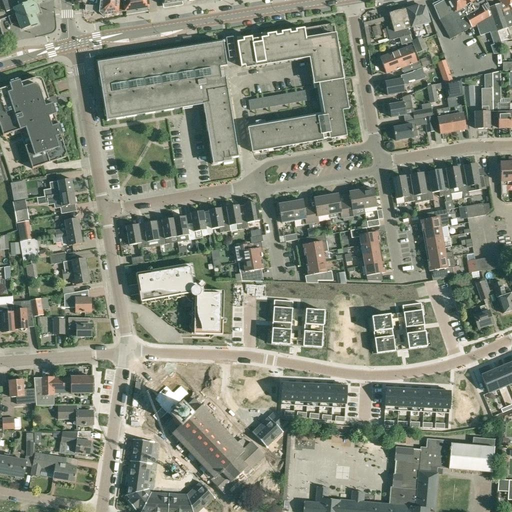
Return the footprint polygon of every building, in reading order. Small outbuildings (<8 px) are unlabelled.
[(18,0),(2,0),(6,11),(14,8),(22,30),(38,24),(31,6),(22,9),(18,0)] [(18,0),(22,9),(31,6),(42,2),(40,0),(18,0)] [(124,11),(123,0),(100,0),(100,13),(101,13),(103,16),(104,15),(103,14),(124,11)] [(123,0),(124,11),(148,8),(147,0),(123,0)] [(446,0),(451,8),(464,31),(475,25),(479,36),(489,33),(493,45),(490,46),(493,54),(501,54),(501,42),(500,42),(487,3),(485,5),(482,0),(446,0)] [(511,0),(497,0),(500,2),(509,27),(511,25),(511,0)] [(390,41),(410,35),(415,54),(426,50),(422,39),(425,38),(424,36),(428,35),(424,24),(429,23),(424,6),(423,7),(422,6),(421,6),(420,5),(419,5),(406,9),(406,10),(389,16),(392,26),(386,28),(390,41)] [(464,31),(451,8),(445,11),(447,15),(439,20),(449,39),(464,31)] [(308,55),(313,54),(314,62),(312,63),(313,69),(315,68),(317,77),(315,77),(316,83),(343,79),(342,78),(344,78),(343,71),(341,72),(340,64),(342,64),(341,57),(339,57),(338,50),(340,49),(339,43),(337,43),(333,24),(295,30),(295,28),(288,29),(289,31),(281,33),(281,31),(274,32),(275,34),(267,35),(267,33),(250,36),(250,38),(243,39),(242,37),(236,38),(237,42),(241,66),(246,65),(246,64),(254,62),(255,64),(271,62),(270,60),(279,58),(279,60),(285,59),(284,57),(299,55),(299,57),(308,55)] [(375,32),(379,43),(387,40),(384,29),(375,32)] [(511,47),(511,40),(502,43),(503,49),(511,47)] [(222,43),(122,59),(122,64),(119,65),(119,63),(97,67),(100,88),(102,87),(104,98),(102,98),(106,122),(108,121),(108,120),(208,104),(209,112),(205,113),(210,145),(209,145),(212,165),(223,163),(223,160),(238,158),(225,78),(221,78),(219,68),(226,67),(222,43)] [(410,46),(381,58),(381,57),(380,58),(386,74),(399,69),(398,69),(411,64),(413,69),(421,66),(421,68),(430,65),(430,64),(432,63),(429,56),(420,60),(422,64),(421,65),(419,61),(416,62),(410,46)] [(503,71),(509,71),(511,71),(511,62),(502,63),(503,71)] [(437,65),(428,68),(430,76),(440,73),(437,65)] [(403,85),(424,78),(421,68),(413,71),(413,72),(400,76),(401,79),(385,82),(387,96),(404,93),(403,85)] [(492,88),(491,88),(492,100),(500,100),(499,72),(492,74),(492,88)] [(36,78),(35,79),(20,84),(19,81),(8,85),(9,87),(0,90),(0,128),(3,137),(25,129),(30,145),(24,147),(32,170),(56,162),(56,160),(67,156),(60,136),(63,136),(59,125),(57,126),(53,116),(56,115),(52,104),(48,106),(47,101),(48,101),(42,83),(42,82),(42,81),(41,80),(40,80),(39,79),(38,79),(37,78),(36,78)] [(61,92),(72,89),(70,79),(59,81),(61,92)] [(464,96),(462,88),(461,80),(444,83),(445,88),(447,100),(463,96),(464,96)] [(344,88),(343,81),(319,84),(325,116),(249,129),(253,153),(261,151),(261,153),(267,152),(267,150),(274,149),(274,151),(281,150),(280,148),(288,147),(288,148),(294,147),(294,145),(301,144),(302,146),(308,145),(308,143),(315,142),(315,144),(322,143),(321,141),(331,139),(331,141),(337,140),(337,138),(345,137),(344,130),(345,130),(344,125),(343,125),(340,110),(348,109),(348,108),(350,108),(348,102),(347,102),(345,95),(347,94),(346,88),(344,88)] [(445,88),(444,83),(426,87),(430,104),(438,102),(436,90),(445,88)] [(464,96),(463,96),(465,107),(473,106),(472,87),(462,88),(464,96)] [(492,100),(491,88),(480,89),(481,112),(473,113),(473,119),(474,119),(475,129),(488,128),(488,111),(492,110),(492,100)] [(306,101),(304,91),(248,101),(250,111),(306,101)] [(388,105),(391,118),(405,115),(404,110),(412,109),(409,95),(401,98),(402,103),(388,105)] [(430,104),(421,105),(422,111),(412,112),(414,120),(432,117),(430,104)] [(509,128),(509,104),(498,104),(498,113),(497,113),(497,128),(509,128)] [(449,116),(452,132),(464,129),(462,114),(461,114),(459,106),(454,107),(455,115),(449,116)] [(452,132),(449,116),(443,117),(441,109),(436,110),(437,118),(436,118),(439,134),(452,132)] [(413,138),(413,137),(417,136),(415,127),(425,125),(427,133),(434,131),(432,117),(405,122),(406,126),(393,128),(395,141),(413,138)] [(511,164),(511,162),(500,163),(500,175),(500,181),(501,195),(507,195),(507,181),(511,181),(511,164)] [(466,180),(468,192),(486,189),(484,177),(478,178),(475,164),(463,166),(466,180)] [(468,192),(466,180),(460,181),(457,167),(445,169),(448,183),(449,190),(461,187),(463,199),(469,198),(468,192)] [(448,183),(442,184),(440,170),(428,172),(430,186),(431,193),(439,191),(439,197),(444,196),(445,202),(451,201),(449,190),(448,183)] [(430,186),(424,187),(422,174),(410,176),(412,189),(414,196),(421,195),(422,202),(433,200),(431,193),(430,186)] [(412,189),(406,190),(404,177),(392,179),(396,199),(403,198),(404,203),(414,201),(414,196),(412,189)] [(46,197),(73,192),(71,179),(57,182),(58,187),(51,188),(52,190),(45,192),(46,192),(40,193),(40,197),(46,196),(46,197)] [(12,192),(27,189),(26,182),(10,185),(12,192)] [(367,187),(360,188),(364,209),(365,213),(376,211),(377,211),(376,210),(372,188),(368,189),(367,187)] [(364,209),(360,188),(353,189),(353,192),(349,192),(351,204),(345,205),(347,217),(354,216),(353,211),(364,209)] [(46,196),(40,197),(38,198),(38,204),(47,202),(48,206),(59,204),(61,214),(76,212),(75,205),(73,192),(46,197),(46,196)] [(347,217),(345,205),(339,206),(337,194),(333,195),(332,193),(325,194),(329,215),(340,213),(341,218),(347,217)] [(329,215),(325,194),(318,195),(318,198),(314,198),(316,210),(310,211),(312,224),(318,222),(317,217),(329,215)] [(297,199),(290,200),(293,221),(301,220),(302,225),(312,224),(310,211),(304,212),(302,200),(297,201),(297,199)] [(12,203),(16,222),(28,220),(25,200),(12,203)] [(293,221),(290,200),(283,201),(283,204),(278,205),(282,223),(293,221)] [(246,216),(247,223),(259,221),(256,202),(244,204),(246,217),(246,216)] [(477,204),(479,216),(485,215),(483,203),(477,204)] [(479,216),(477,204),(471,205),(473,217),(479,216)] [(246,216),(246,217),(240,217),(238,205),(226,208),(228,220),(230,232),(248,228),(247,223),(246,216)] [(473,217),(471,205),(465,206),(467,218),(473,217)] [(228,220),(222,221),(220,209),(208,211),(210,223),(211,229),(219,228),(220,233),(230,232),(228,220)] [(422,231),(440,228),(445,227),(442,210),(430,213),(431,219),(420,221),(422,231)] [(210,223),(204,224),(202,212),(190,214),(193,228),(193,232),(194,232),(201,231),(202,236),(212,235),(211,229),(210,223)] [(193,228),(187,229),(185,217),(173,219),(176,237),(188,235),(189,241),(195,240),(194,232),(193,232),(193,228)] [(66,234),(80,231),(78,219),(64,221),(66,234)] [(163,233),(158,234),(157,234),(158,240),(159,246),(171,244),(170,238),(176,237),(173,219),(161,221),(163,233)] [(366,222),(367,228),(379,226),(378,220),(366,222)] [(145,236),(140,237),(139,237),(141,244),(141,249),(148,248),(147,243),(158,240),(157,234),(158,234),(155,222),(143,224),(145,236)] [(139,237),(140,237),(138,225),(125,227),(129,246),(141,244),(139,237)] [(366,228),(361,229),(350,231),(351,238),(359,237),(360,246),(379,243),(377,232),(367,234),(366,228)] [(442,238),(440,228),(422,231),(424,241),(442,238)] [(80,231),(66,234),(62,234),(55,236),(56,241),(67,239),(69,247),(82,244),(80,231)] [(285,242),(297,240),(296,234),(284,236),(285,242)] [(304,256),(323,252),(327,251),(325,235),(313,237),(314,243),(302,245),(304,256)] [(251,244),(260,242),(263,242),(261,236),(250,238),(251,244)] [(447,237),(442,238),(424,241),(425,251),(444,248),(443,242),(446,241),(448,240),(447,237)] [(37,239),(19,242),(23,262),(40,259),(37,239)] [(260,242),(251,244),(233,247),(232,241),(228,241),(226,244),(226,248),(231,248),(232,254),(235,253),(236,263),(261,259),(260,252),(262,251),(260,242)] [(10,244),(11,255),(20,254),(19,243),(10,244)] [(379,243),(360,246),(362,256),(381,253),(379,243)] [(446,258),(444,248),(425,251),(427,261),(446,258)] [(323,252),(304,256),(306,266),(324,262),(323,252)] [(383,263),(381,253),(362,256),(364,266),(383,263)] [(65,262),(67,261),(66,254),(52,257),(53,265),(65,262)] [(499,256),(493,257),(495,268),(501,267),(499,256)] [(144,263),(144,262),(143,257),(131,259),(132,265),(144,263)] [(495,268),(493,257),(487,258),(489,269),(495,268)] [(446,258),(427,261),(429,272),(440,270),(442,278),(454,276),(452,267),(448,268),(446,258)] [(62,275),(87,271),(85,259),(69,262),(67,264),(68,270),(61,271),(62,275)] [(261,259),(236,263),(238,263),(241,282),(253,282),(251,271),(263,269),(261,259)] [(483,270),(481,259),(475,260),(476,264),(477,272),(478,271),(483,270)] [(326,272),(324,262),(306,266),(308,276),(315,275),(317,281),(333,281),(331,271),(326,272)] [(383,263),(364,266),(367,281),(383,282),(383,281),(381,274),(384,273),(383,263)] [(188,301),(203,283),(201,282),(198,285),(195,285),(192,265),(178,267),(183,298),(185,298),(186,298),(186,299),(187,300),(188,301)] [(183,298),(178,267),(164,270),(169,300),(183,298)] [(164,270),(150,272),(155,303),(169,300),(164,270)] [(89,283),(87,271),(62,275),(63,280),(74,278),(75,286),(89,283)] [(155,303),(150,272),(136,275),(141,305),(155,303)] [(481,300),(488,298),(483,281),(475,284),(480,301),(481,300)] [(502,313),(511,310),(511,295),(511,293),(506,295),(501,281),(493,283),(498,297),(497,298),(502,313)] [(203,283),(188,301),(190,302),(191,303),(192,303),(192,306),(223,306),(223,292),(203,291),(202,288),(205,285),(203,283)] [(64,295),(74,293),(73,286),(62,288),(64,295)] [(74,293),(64,295),(64,299),(64,306),(75,306),(75,313),(91,313),(90,299),(77,299),(77,292),(74,293)] [(43,315),(41,299),(31,301),(33,317),(43,315)] [(274,301),(271,345),(289,346),(292,309),(292,302),(274,301)] [(20,310),(14,311),(15,330),(16,330),(21,330),(23,332),(26,332),(26,330),(27,330),(26,316),(32,316),(31,302),(21,302),(21,306),(20,306),(20,310)] [(421,304),(402,306),(403,313),(408,350),(427,347),(421,304)] [(14,311),(14,305),(0,306),(0,321),(2,322),(3,333),(16,332),(16,330),(15,330),(14,311)] [(478,330),(493,324),(488,311),(486,305),(479,307),(481,313),(473,316),(478,330)] [(223,306),(192,306),(191,320),(222,321),(223,306)] [(305,310),(303,347),(321,348),(324,311),(305,310)] [(390,315),(371,318),(376,354),(395,351),(390,315)] [(69,318),(68,323),(68,330),(76,330),(76,337),(91,337),(91,325),(76,325),(76,322),(76,318),(69,318)] [(222,321),(191,320),(191,335),(222,335),(222,321)] [(65,335),(65,326),(65,321),(54,321),(55,335),(65,335)] [(511,365),(511,363),(501,367),(509,386),(511,384),(511,365)] [(501,367),(491,372),(499,390),(509,386),(501,367)] [(488,395),(499,390),(491,372),(481,376),(488,395)] [(35,407),(54,406),(54,390),(72,390),(72,394),(93,394),(92,378),(72,378),(72,380),(54,381),(54,379),(42,379),(42,388),(34,388),(35,407)] [(17,405),(30,404),(29,390),(24,391),(23,381),(9,382),(11,398),(17,397),(17,405)] [(281,405),(294,406),(295,384),(282,383),(281,405)] [(308,384),(295,384),(294,406),(306,407),(308,384)] [(320,385),(308,384),(306,407),(319,407),(320,385)] [(320,385),(319,407),(332,408),(333,386),(320,385)] [(345,409),(346,386),(333,386),(332,408),(345,409)] [(161,410),(152,418),(158,424),(169,414),(173,419),(171,421),(169,420),(168,421),(169,422),(168,423),(167,422),(166,423),(168,424),(164,427),(171,434),(170,436),(170,437),(171,436),(176,441),(175,442),(176,443),(178,441),(183,447),(181,448),(182,449),(184,447),(190,453),(187,455),(188,455),(190,454),(191,454),(181,463),(186,468),(193,460),(194,461),(196,460),(201,465),(199,467),(202,465),(207,471),(204,474),(204,475),(203,476),(209,483),(211,481),(214,485),(224,495),(233,485),(234,487),(235,486),(234,485),(239,481),(240,482),(241,481),(239,480),(243,476),(244,477),(245,477),(244,475),(248,471),(250,472),(249,471),(252,467),(253,469),(254,468),(253,467),(256,464),(257,465),(258,464),(257,463),(259,461),(260,461),(261,461),(260,460),(263,457),(264,456),(250,441),(247,444),(241,438),(239,440),(236,443),(231,438),(233,436),(233,435),(230,437),(225,432),(227,430),(227,429),(224,431),(219,426),(221,423),(220,423),(218,425),(213,420),(215,418),(214,417),(212,419),(207,414),(210,411),(209,411),(208,411),(203,406),(204,405),(203,404),(200,407),(194,399),(191,401),(190,401),(191,402),(189,404),(188,403),(187,404),(188,405),(185,407),(181,403),(188,396),(181,388),(173,395),(166,388),(156,398),(155,402),(161,408),(161,410)] [(386,388),(384,410),(398,411),(399,389),(386,388)] [(410,412),(412,390),(399,389),(398,411),(410,412)] [(410,412),(423,412),(424,390),(412,390),(410,412)] [(437,391),(424,390),(423,412),(436,413),(437,391)] [(450,392),(437,391),(436,413),(449,414),(450,392)] [(93,411),(71,412),(71,406),(58,406),(58,420),(76,420),(76,426),(93,426),(93,411)] [(269,417),(253,433),(266,447),(283,432),(269,417)] [(20,418),(14,418),(2,418),(3,430),(15,429),(21,429),(20,418)] [(53,432),(52,437),(61,439),(60,443),(65,444),(70,444),(69,453),(70,454),(74,455),(75,455),(75,453),(89,456),(90,454),(92,454),(93,448),(91,448),(91,442),(77,440),(78,432),(63,432),(53,432)] [(409,444),(410,433),(402,432),(401,443),(409,444)] [(304,503),(303,511),(428,511),(429,511),(433,511),(437,474),(437,468),(448,469),(491,473),(494,448),(494,440),(473,438),(472,446),(450,444),(445,444),(445,441),(427,439),(426,444),(426,448),(420,447),(420,450),(395,448),(394,461),(395,461),(394,474),(393,474),(392,487),(390,487),(389,505),(374,503),(363,502),(364,494),(364,492),(352,491),(351,501),(328,499),(329,488),(317,487),(316,504),(304,503)] [(131,461),(131,462),(143,463),(151,464),(152,458),(153,443),(154,443),(132,440),(134,441),(131,461)] [(39,467),(47,468),(55,470),(53,478),(74,482),(77,467),(64,465),(66,458),(35,453),(32,474),(37,475),(39,467)] [(0,456),(0,474),(1,476),(6,477),(7,475),(8,475),(11,459),(12,455),(4,454),(3,457),(0,456)] [(11,459),(8,475),(15,477),(15,479),(21,480),(22,478),(23,478),(26,461),(11,459)] [(131,462),(127,488),(139,485),(146,483),(148,483),(150,471),(151,465),(151,464),(143,463),(131,462)] [(498,480),(497,491),(508,492),(507,500),(511,500),(511,480),(508,480),(498,480)] [(187,495),(186,495),(192,511),(198,511),(213,498),(215,499),(199,482),(199,483),(195,487),(187,495)] [(127,495),(125,496),(127,496),(130,500),(128,501),(127,501),(135,511),(136,511),(135,510),(137,509),(140,511),(141,511),(151,493),(150,493),(148,490),(148,489),(146,483),(139,485),(127,488),(127,495)] [(151,493),(141,511),(167,511),(168,503),(169,494),(162,494),(151,493)] [(168,503),(167,511),(192,511),(186,495),(175,495),(169,494),(168,503)]
